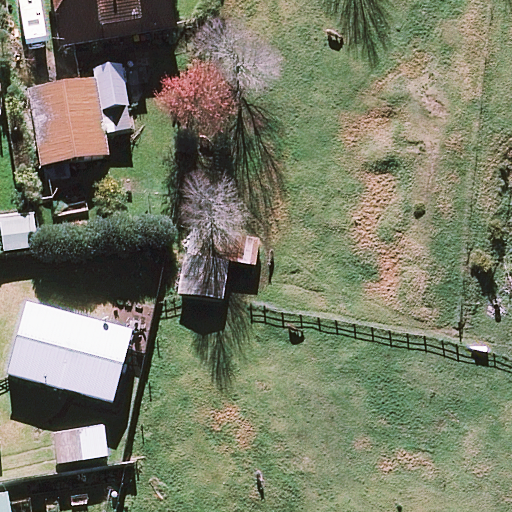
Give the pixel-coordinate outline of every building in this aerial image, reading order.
[(184,32),(179,0),(59,0),(65,47),(184,32)] [(131,112),(126,69),(96,73),(98,88),(35,95),(44,171),(110,163),(104,115),(131,112)] [(225,304),(236,235),(194,227),(182,297),(225,304)] [(136,339),(29,309),(10,379),(117,409),(136,339)] [(110,464),(106,432),(58,438),(62,470),(110,464)] [(13,511),(12,499),(0,500),(0,511),(13,511)]
